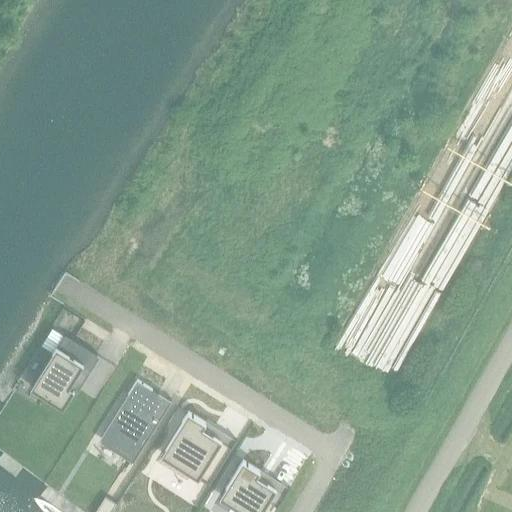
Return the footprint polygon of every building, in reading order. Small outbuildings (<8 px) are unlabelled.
[(467,130),(491,88),(481,83),(458,124),(467,130)] [(97,354),(65,333),(57,346),(56,346),(30,387),(32,387),(63,407),(74,389),(69,386),(82,365),(87,368),(88,366),(95,354),(96,355),(97,354)] [(128,460),(131,462),(171,399),(168,396),(167,398),(158,392),(158,391),(153,388),(152,388),(137,379),(128,393),(132,396),(120,414),(121,415),(104,441),(130,457),(128,460)] [(161,453),(160,454),(198,477),(199,476),(209,482),(236,439),(235,438),(231,445),(213,434),(202,427),(206,422),(205,421),(188,411),(161,453)] [(220,494),(219,496),(244,511),(273,511),(290,487),(288,486),(284,493),(257,476),(260,470),(259,470),(242,459),(220,494)] [(105,496),(95,511),(109,511),(115,502),(105,496)]
